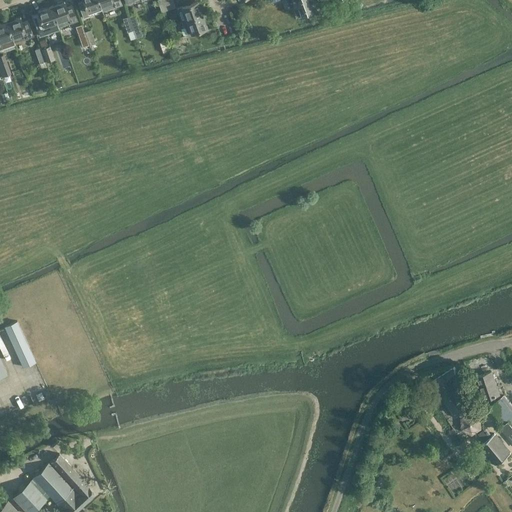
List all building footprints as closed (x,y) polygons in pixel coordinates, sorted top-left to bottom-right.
[(58,26),(77,20),(72,5),(66,7),(64,1),(62,2),(62,0),(58,2),(58,3),(51,6),(58,24),(58,26)] [(89,15),(88,14),(102,9),(98,0),(83,0),(84,0),(78,2),(83,17),(89,15)] [(98,0),(102,9),(102,11),(122,4),(120,0),(98,0)] [(173,0),(160,5),(162,11),(175,6),(173,0)] [(313,0),(292,0),(294,6),(297,15),(316,8),(313,0)] [(187,20),(202,14),(197,1),(182,6),(187,19),(187,20)] [(44,29),(48,28),(58,24),(51,6),(38,10),(44,29)] [(133,29),(133,30),(136,38),(143,35),(135,14),(129,16),(133,29)] [(202,14),(187,20),(187,19),(181,21),(183,27),(185,26),(188,34),(207,27),(202,14)] [(28,20),(22,22),(20,16),(6,21),(14,42),(20,40),(33,35),(28,20)] [(133,29),(129,16),(123,18),(127,32),(133,30),(133,29)] [(14,42),(6,21),(0,23),(0,44),(0,45),(8,42),(8,44),(14,42)] [(85,32),(90,45),(96,43),(91,29),(85,32)] [(90,45),(85,32),(79,34),(84,47),(90,45)] [(173,40),(175,46),(187,42),(185,35),(173,40)] [(55,59),(50,45),(48,46),(45,38),(39,41),(46,61),(55,59)] [(40,63),(46,60),(41,47),(35,49),(40,63)] [(4,53),(0,54),(0,71),(2,76),(11,73),(4,53)] [(4,325),(23,366),(36,361),(17,320),(4,325)] [(453,379),(459,375),(455,367),(431,382),(453,418),(469,406),(453,379)] [(484,399),(499,394),(491,371),(476,376),(484,399)] [(511,440),(511,404),(504,395),(490,407),(504,424),(501,427),(511,440)] [(470,411),(469,412),(461,417),(460,418),(461,429),(472,435),(482,428),(481,416),(470,411)] [(481,444),(492,458),(497,464),(510,453),(494,434),(481,444)] [(49,463),(48,464),(34,477),(65,511),(75,511),(96,493),(59,453),(51,461),(79,492),(77,493),(49,463)] [(13,496),(28,511),(32,511),(47,498),(31,480),(13,496)] [(0,511),(18,511),(8,501),(1,508),(0,506),(0,511)]
